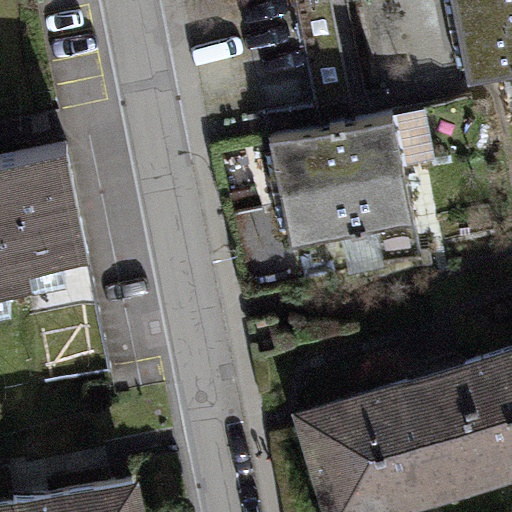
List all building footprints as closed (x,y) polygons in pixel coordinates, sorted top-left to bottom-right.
[(511,0),(450,0),(463,85),(511,77),(511,0)] [(392,107),(263,137),(290,252),(419,222),(392,107)] [(0,309),(8,308),(3,278),(90,263),(69,146),(0,158),(0,309)] [(511,346),(295,413),(325,511),(427,511),(511,486),(511,346)] [(145,511),(139,481),(0,506),(0,511),(145,511)]
